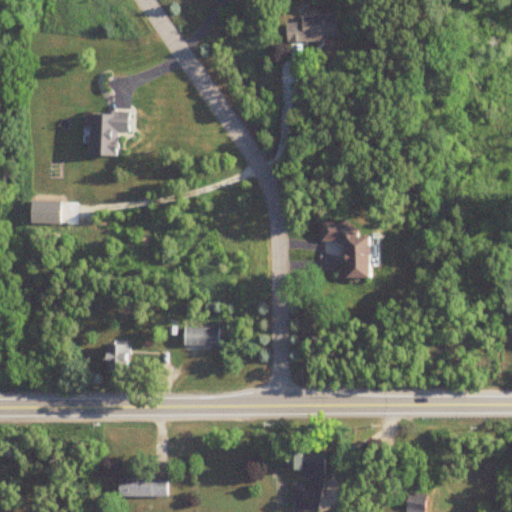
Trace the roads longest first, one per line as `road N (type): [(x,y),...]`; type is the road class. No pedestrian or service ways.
road 1 (tertiary): [(0,407),(511,406)]
road 2 (residential): [(283,407),(270,189),(145,0)]
